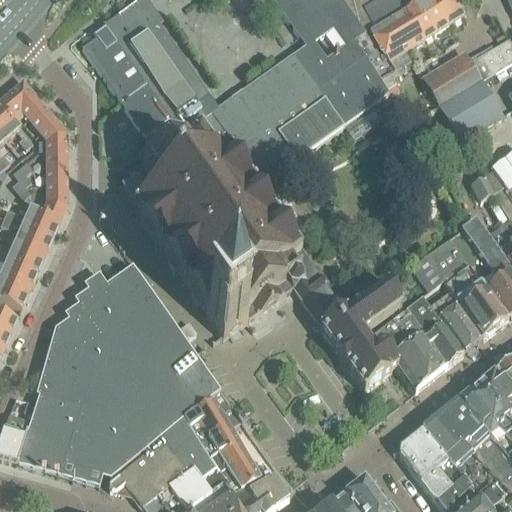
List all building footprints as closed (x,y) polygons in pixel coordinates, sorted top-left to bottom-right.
[(109,40),(168,125),(169,124),(173,131),(203,110),(234,154),(363,64),(352,48),(364,41),(347,17),(341,7),(335,0),(266,0),(305,53),(217,114),(145,13),(149,10),(143,2),(103,31),(109,40)] [(352,0),(344,5),(341,7),(347,17),(358,11),(364,7),(359,0),(352,0)] [(398,0),(384,0),(383,1),(395,20),(395,21),(403,16),(407,13),(398,0)] [(414,0),(398,0),(407,13),(419,6),(414,0)] [(452,8),(447,0),(428,0),(419,6),(407,13),(403,16),(422,47),(466,20),(456,5),(452,8)] [(383,1),(372,8),(383,27),(395,20),(383,1)] [(358,11),(347,17),(364,41),(372,35),(359,15),(366,11),(364,7),(358,11)] [(366,11),(359,15),(372,35),(384,28),(383,27),(372,8),(371,8),(366,11)] [(386,69),(422,47),(403,16),(395,21),(384,28),(372,35),(364,41),(352,48),(363,64),(383,97),(384,96),(393,91),(391,87),(393,82),(394,81),(386,69)] [(142,142),(168,125),(109,40),(98,47),(96,44),(81,55),(142,142)] [(468,65),(423,92),(434,111),(437,115),(438,115),(481,88),(511,69),(511,53),(509,46),(493,55),(490,51),(468,64),(468,65)] [(387,100),(384,96),(383,97),(363,64),(234,154),(260,190),(294,166),(295,167),(343,133),(342,132),(387,100)] [(481,88),(438,115),(459,150),(502,123),(481,88)] [(21,90),(0,107),(0,115),(9,126),(18,118),(25,127),(41,114),(21,90)] [(393,91),(384,96),(387,100),(389,103),(397,96),(393,91)] [(291,297),(318,336),(344,319),(298,255),(297,256),(290,245),(292,244),(285,235),(283,236),(275,225),(277,224),(276,221),(274,223),(266,212),(268,211),(262,201),(259,203),(252,193),(254,191),(252,189),(250,190),(229,160),(230,159),(229,157),(234,154),(203,110),(173,131),(175,134),(164,144),(163,142),(160,141),(161,145),(145,157),(143,155),(141,157),(143,159),(139,180),(121,193),(132,210),(130,211),(132,213),(134,212),(139,220),(135,223),(137,226),(138,224),(160,255),(158,256),(160,259),(162,258),(168,268),(166,270),(172,279),(175,277),(182,287),(180,288),(182,291),(184,290),(191,300),(189,302),(196,312),(198,310),(206,321),(204,322),(221,347),(291,297)] [(41,114),(25,127),(37,141),(53,128),(41,114)] [(0,115),(0,141),(5,147),(11,155),(18,150),(24,157),(31,152),(9,126),(0,115)] [(372,115),(345,135),(353,145),(380,126),(372,115)] [(53,128),(37,141),(44,149),(45,162),(64,161),(64,141),(53,128)] [(0,141),(0,171),(3,175),(8,171),(2,163),(0,161),(0,151),(5,147),(0,141)] [(492,177),(482,184),(492,201),(495,208),(507,228),(506,228),(511,238),(511,158),(491,174),(492,177)] [(64,161),(45,162),(45,191),(65,191),(64,161)] [(26,168),(20,174),(25,180),(32,175),(26,168)] [(13,179),(19,186),(25,180),(20,174),(13,179)] [(482,184),(469,191),(479,208),(492,201),(482,184)] [(30,200),(19,186),(12,192),(23,205),(30,200)] [(46,210),(41,221),(58,228),(65,212),(65,191),(45,191),(46,210)] [(495,208),(489,212),(501,232),(506,228),(507,228),(495,208)] [(6,217),(3,224),(51,245),(58,228),(41,221),(29,215),(23,229),(13,225),(15,221),(6,217)] [(3,224),(0,230),(0,233),(8,237),(10,233),(19,237),(14,249),(43,262),(51,245),(3,224)] [(459,239),(447,247),(475,286),(505,328),(508,325),(510,328),(511,326),(511,289),(507,282),(510,280),(473,228),(459,239)] [(501,232),(488,241),(492,248),(511,274),(511,238),(506,228),(501,232)] [(422,265),(447,299),(481,346),(481,347),(505,329),(447,247),(422,265)] [(0,263),(36,279),(43,262),(14,249),(13,252),(10,260),(0,255),(0,263)] [(0,263),(0,286),(27,298),(36,279),(0,263)] [(19,454),(14,470),(18,471),(45,479),(50,461),(109,478),(112,481),(108,484),(110,485),(151,451),(181,426),(184,424),(212,407),(223,399),(132,272),(131,272),(133,276),(124,283),(121,284),(120,285),(123,288),(117,292),(110,297),(100,282),(85,292),(89,298),(85,301),(77,306),(77,307),(76,306),(75,307),(76,309),(78,312),(77,313),(64,323),(68,327),(62,331),(56,336),(51,353),(35,409),(34,410),(31,421),(29,427),(25,443),(23,442),(19,454)] [(0,307),(20,316),(27,298),(0,286),(0,307)] [(344,319),(318,336),(317,337),(337,365),(334,366),(342,377),(344,375),(361,400),(395,375),(370,341),(365,345),(361,339),(399,311),(384,290),(344,319)] [(447,299),(427,314),(461,361),(463,360),(481,346),(447,299)] [(405,316),(404,316),(446,373),(446,372),(461,361),(427,314),(420,305),(405,316)] [(404,316),(370,341),(395,375),(398,373),(415,397),(446,373),(404,316)] [(0,338),(9,343),(16,326),(15,325),(0,318),(0,338)] [(199,336),(191,326),(182,332),(190,342),(199,336)] [(0,357),(2,358),(9,343),(0,338),(0,357)] [(511,364),(492,380),(511,406),(511,364)] [(483,386),(474,394),(505,433),(508,431),(511,438),(511,406),(492,380),(483,386)] [(474,394),(455,409),(492,450),(511,472),(511,473),(511,438),(508,431),(505,433),(474,394)] [(154,454),(109,491),(109,497),(115,498),(117,497),(118,499),(119,498),(130,501),(138,511),(276,511),(286,505),(260,471),(253,475),(229,435),(242,426),(223,399),(212,407),(184,424),(181,426),(151,451),(154,454)] [(26,408),(23,418),(31,421),(34,410),(26,408)] [(491,452),(492,450),(455,409),(436,425),(451,443),(459,450),(459,459),(476,478),(480,474),(467,460),(484,445),(491,452)] [(4,432),(0,443),(0,466),(14,470),(19,454),(23,442),(25,443),(29,427),(8,421),(4,432)] [(494,491),(480,474),(476,478),(459,459),(459,450),(451,443),(436,425),(420,438),(458,482),(473,500),(481,511),(494,511),(501,508),(490,495),(494,491)] [(399,454),(398,461),(399,461),(433,506),(458,482),(420,438),(400,454),(399,454)] [(458,482),(433,506),(437,511),(504,511),(501,508),(494,511),(481,511),(473,500),(458,482)] [(345,498),(329,510),(331,511),(389,511),(388,511),(375,493),(370,492),(364,484),(345,498)]
